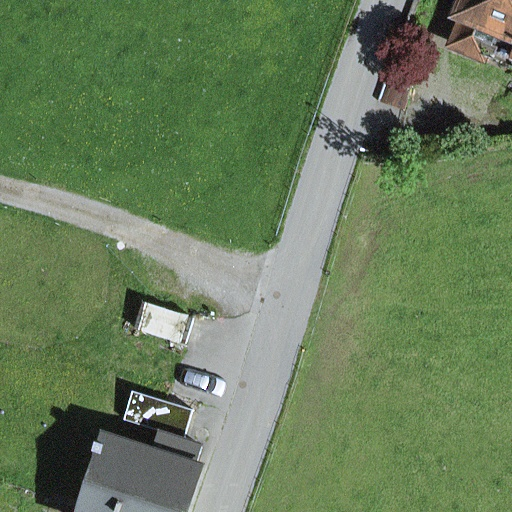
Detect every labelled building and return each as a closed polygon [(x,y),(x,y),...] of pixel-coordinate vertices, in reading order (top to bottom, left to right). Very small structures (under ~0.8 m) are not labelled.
[(511,0),(467,0),(462,15),(467,17),(455,44),(485,56),(496,28),(511,34),(511,0)] [(424,68),(396,59),(383,100),(410,110),(424,68)] [(144,303),(136,328),(186,345),(194,319),(144,303)] [(134,392),(125,421),(186,439),(195,411),(134,392)] [(103,453),(85,511),(187,511),(201,469),(196,467),(202,448),(164,436),(158,455),(109,440),(107,446),(100,444),(98,452),(103,453)]
